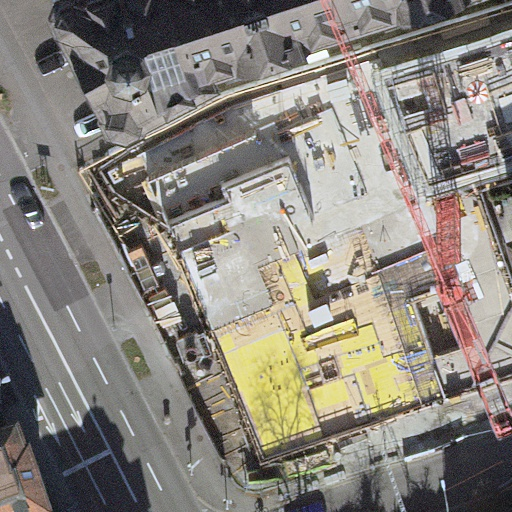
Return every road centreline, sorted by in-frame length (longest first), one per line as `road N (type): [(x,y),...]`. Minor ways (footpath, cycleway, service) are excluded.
road 1 (primary): [(0,236),(141,511)]
road 2 (residential): [(511,455),(340,511)]
